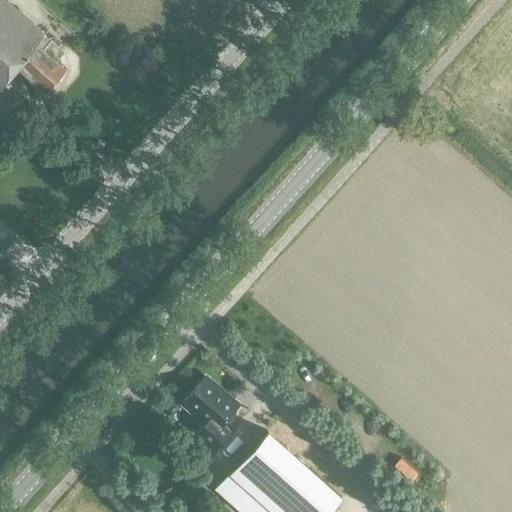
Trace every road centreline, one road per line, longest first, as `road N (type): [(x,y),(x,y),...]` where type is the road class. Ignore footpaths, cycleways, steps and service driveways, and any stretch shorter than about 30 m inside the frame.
road 1 (tertiary): [(0,511),(459,0)]
road 2 (unclassified): [(0,310),(278,0)]
road 3 (track): [(350,511),(352,484),(179,313)]
